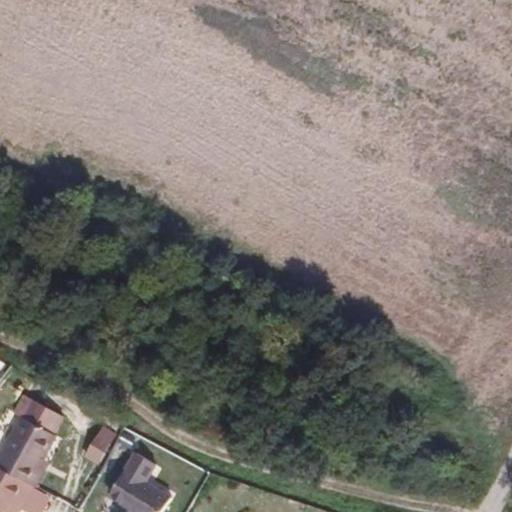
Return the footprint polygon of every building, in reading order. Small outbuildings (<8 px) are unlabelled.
[(55,435),(64,417),(25,395),(16,413),(24,418),(55,435)] [(57,436),(55,435),(24,418),(0,462),(0,508),(2,510),(6,511),(20,511),(34,486),(37,487),(45,472),(39,469),(45,459),(57,436)] [(104,428),(88,456),(101,463),(117,436),(104,428)] [(45,472),(50,462),(45,459),(39,469),(45,472)] [(165,511),(174,498),(127,471),(112,496),(128,506),(137,511),(165,511)]
